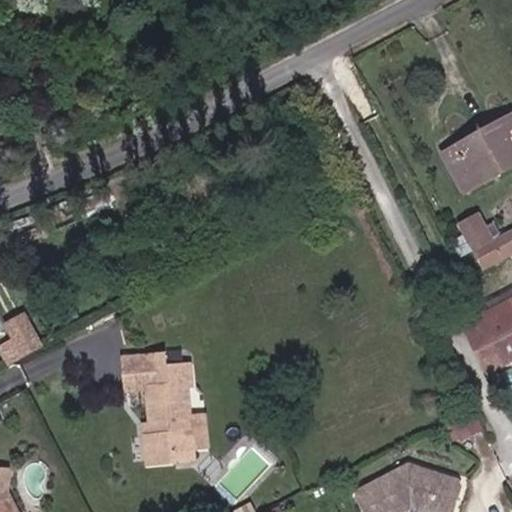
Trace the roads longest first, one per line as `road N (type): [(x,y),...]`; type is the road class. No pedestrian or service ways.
road 1 (residential): [(317,49),(511,437)]
road 2 (residential): [(317,49),(0,196)]
road 3 (track): [(48,178),(15,0)]
